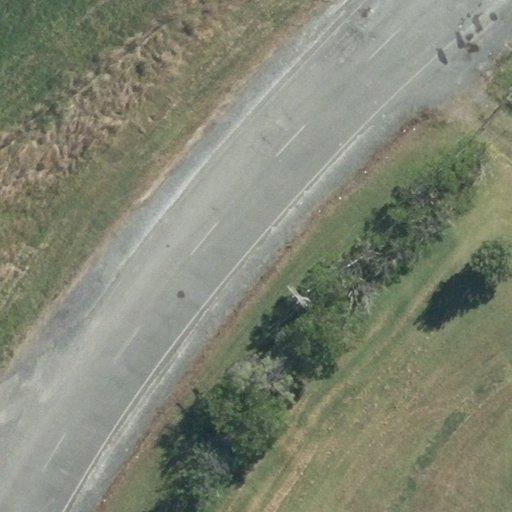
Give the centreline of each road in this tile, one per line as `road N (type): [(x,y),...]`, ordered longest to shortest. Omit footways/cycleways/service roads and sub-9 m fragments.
road 1 (residential): [(165,222),(348,76),(425,0)]
road 2 (tertiary): [(165,222),(0,329)]
